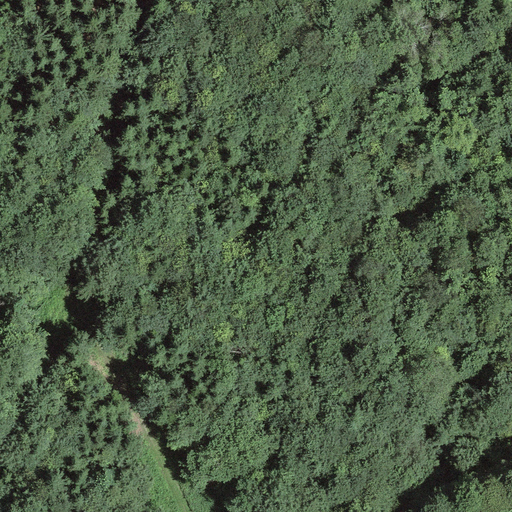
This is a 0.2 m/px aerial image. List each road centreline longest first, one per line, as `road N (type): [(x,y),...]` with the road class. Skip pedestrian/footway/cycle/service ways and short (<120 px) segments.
road 1 (track): [(138,0),(104,185),(72,292),(186,511)]
road 2 (track): [(72,292),(0,441)]
